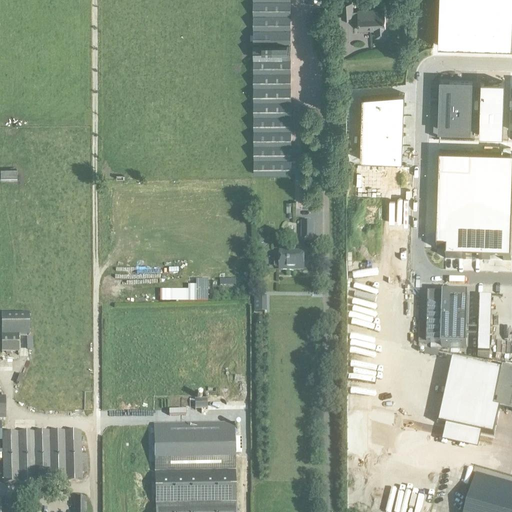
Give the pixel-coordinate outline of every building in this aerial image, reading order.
[(290,0),(252,0),(254,174),(292,174),(290,0)] [(511,0),(439,0),(438,46),(456,46),(495,47),(511,47),(511,0)] [(352,2),(341,3),(342,19),(353,18),(353,17),(358,17),(359,30),(376,29),(385,28),(386,28),(385,11),(374,12),(374,10),(358,11),(352,12),(352,2)] [(441,89),(440,130),(469,131),(471,82),(449,81),(449,82),(450,82),(450,84),(444,84),(443,90),(442,90),(442,89),(441,89)] [(481,81),(479,135),(503,136),(504,82),(481,81)] [(362,96),(360,159),(403,161),(405,93),(362,96)] [(438,207),(436,249),(444,249),(446,249),(446,251),(446,259),(462,259),(463,259),(463,260),(481,260),(482,260),(511,261),(511,217),(511,152),(442,150),(439,150),(439,166),(439,167),(438,206),(438,207)] [(17,169),(0,169),(0,180),(17,180),(17,169)] [(301,221),(301,241),(314,241),(314,222),(301,221)] [(274,257),(274,269),(280,269),(303,269),(303,252),(280,252),(280,257),(274,257)] [(160,291),(160,302),(196,302),(208,302),(208,281),(196,281),(196,286),(188,286),(188,291),(160,291)] [(419,324),(418,344),(441,345),(441,348),(442,348),(443,296),(428,295),(427,315),(427,324),(426,324),(419,324)] [(443,296),(442,348),(466,349),(468,296),(443,296)] [(29,314),(1,315),(1,336),(1,353),(17,353),(19,353),(19,337),(29,337),(29,314)] [(453,361),(439,425),(446,427),(482,435),(494,437),(500,410),(494,408),(502,372),(453,361)] [(502,372),(494,408),(500,410),(511,412),(511,369),(503,368),(502,372)] [(155,473),(139,473),(139,511),(235,511),(234,424),(154,426),(155,462),(155,473)] [(82,431),(2,433),(3,484),(83,482),(83,473),(88,473),(88,454),(82,454),(82,431)] [(511,511),(511,486),(477,477),(466,511),(511,511)] [(74,498),(73,511),(86,511),(87,498),(74,498)] [(0,499),(0,511),(8,511),(9,499),(0,499)]
